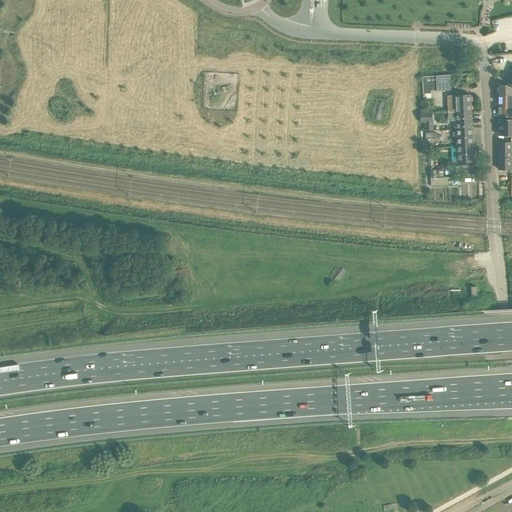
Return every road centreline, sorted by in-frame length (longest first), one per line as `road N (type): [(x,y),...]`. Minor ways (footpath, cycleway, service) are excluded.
road 1 (motorway): [(0,431),(171,408),(511,385)]
road 2 (motorway): [(511,337),(0,380)]
road 3 (track): [(496,255),(474,256),(442,277),(164,311),(0,293)]
road 4 (tertiary): [(511,354),(480,52),(456,39),(312,33)]
road 5 (track): [(98,303),(80,258),(0,239)]
